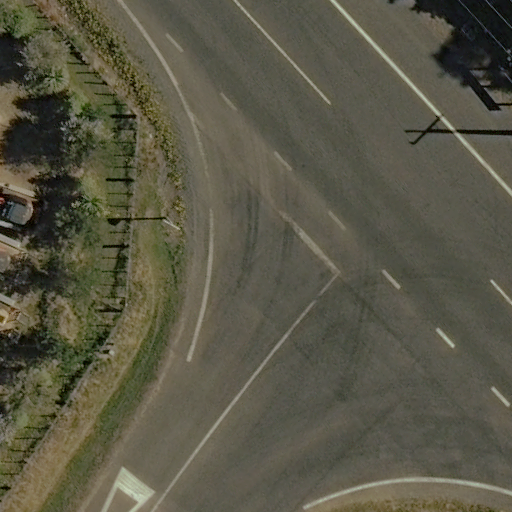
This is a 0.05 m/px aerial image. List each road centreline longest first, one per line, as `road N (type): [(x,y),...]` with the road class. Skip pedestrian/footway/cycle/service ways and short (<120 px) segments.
road 1 (unclassified): [(416,201),(339,268),(152,511)]
road 2 (primary): [(416,201),(226,0)]
road 3 (primary): [(511,305),(416,201)]
